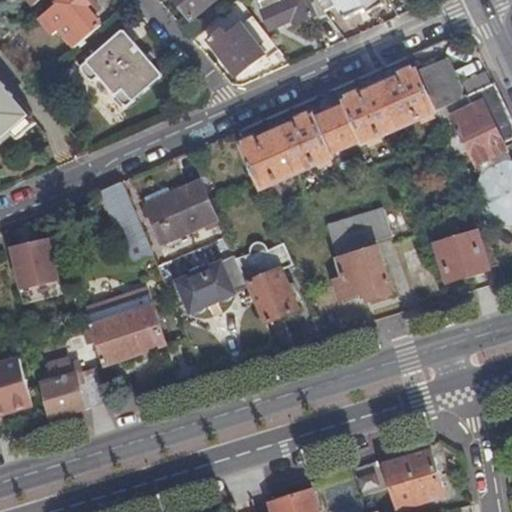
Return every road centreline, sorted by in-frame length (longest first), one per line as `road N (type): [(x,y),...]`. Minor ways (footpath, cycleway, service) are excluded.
road 1 (primary): [(454,347),(0,484)]
road 2 (primary): [(55,511),(472,386)]
road 3 (residential): [(234,108),(480,5)]
road 4 (residential): [(0,213),(234,108)]
road 5 (unclassified): [(140,0),(234,108)]
road 6 (residential): [(492,511),(472,386)]
